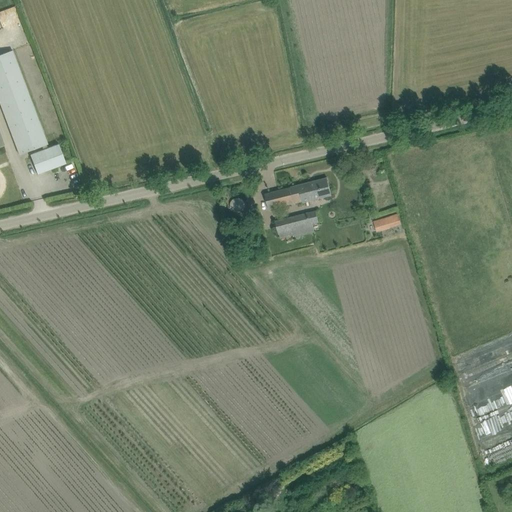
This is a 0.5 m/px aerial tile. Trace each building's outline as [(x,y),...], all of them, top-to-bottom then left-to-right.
[(30,155),(37,174),(66,164),(59,144),(47,149),(46,145),(47,144),(12,51),(0,55),(0,103),(19,155),(42,146),(44,150),(30,155)] [(0,153),(8,151),(0,129),(0,153)] [(265,194),(267,204),(269,210),(331,194),(327,178),(265,194)] [(293,231),(295,237),(314,232),(312,224),(318,222),(316,211),(275,221),(278,234),(293,231)] [(373,221),(377,233),(402,225),(398,214),(373,221)]
